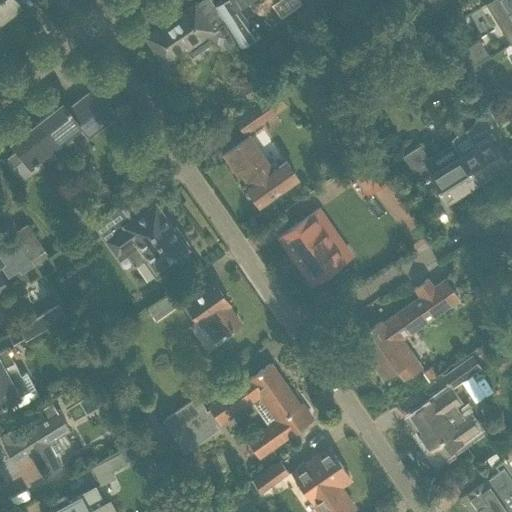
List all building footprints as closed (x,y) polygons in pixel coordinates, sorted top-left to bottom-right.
[(0,0),(0,19),(19,4),(16,0),(0,0)] [(194,3),(145,37),(163,64),(186,49),(191,56),(211,42),(206,35),(213,30),(216,34),(227,27),(214,6),(210,0),(205,0),(196,6),(194,3)] [(221,0),(214,6),(227,27),(240,48),(249,42),(241,29),(254,20),(246,9),(258,0),(262,0),(269,9),(271,8),(279,19),(295,8),(288,0),(221,0)] [(306,0),(311,9),(313,8),(321,3),(318,0),(306,0)] [(313,8),(311,9),(303,15),(318,35),(327,28),(313,8)] [(258,77),(241,87),(251,103),(267,93),(258,77)] [(62,103),(39,120),(57,143),(79,126),(87,137),(114,116),(93,89),(67,109),(62,103)] [(244,133),(284,105),(275,92),(235,120),(244,133)] [(508,139),(494,118),(485,104),(484,105),(485,106),(486,106),(491,114),(480,121),(476,119),(472,125),(467,129),(461,132),(455,135),(450,140),(450,139),(450,140),(459,155),(476,181),(506,162),(497,146),(508,139)] [(17,151),(5,160),(16,174),(17,176),(21,181),(42,165),(37,159),(57,143),(39,120),(11,143),(17,151)] [(248,137),(226,152),(223,154),(235,171),(238,168),(250,186),(247,188),(258,204),(297,177),(286,161),(272,171),(248,137)] [(435,170),(428,160),(419,145),(402,155),(424,192),(436,184),(445,201),(476,181),(459,155),(435,170)] [(372,149),(351,164),(368,189),(371,187),(370,186),(386,175),(387,176),(390,174),(372,149)] [(114,209),(94,223),(116,254),(123,249),(125,254),(138,245),(145,256),(143,258),(155,276),(177,261),(173,257),(186,248),(184,245),(186,244),(175,228),(172,229),(155,204),(125,225),(114,209)] [(318,209),(280,236),(291,251),(307,274),(312,282),(343,260),(320,228),(327,223),(318,209)] [(26,222),(12,231),(25,250),(38,241),(26,222)] [(12,231),(0,239),(0,257),(8,270),(18,263),(23,270),(33,263),(25,250),(12,231)] [(413,288),(419,297),(381,323),(380,321),(353,340),(363,355),(367,352),(384,377),(397,368),(404,378),(421,366),(401,338),(457,299),(444,280),(433,287),(427,279),(413,288)] [(212,281),(196,293),(183,301),(200,324),(197,326),(212,347),(227,336),(225,333),(239,323),(227,306),(229,305),(212,281)] [(149,308),(156,319),(181,301),(174,291),(149,308)] [(58,305),(46,312),(17,330),(25,343),(55,325),(60,334),(71,327),(58,305)] [(511,348),(511,329),(500,338),(509,350),(511,348)] [(0,349),(0,405),(9,401),(15,412),(38,400),(23,371),(19,373),(5,347),(0,349)] [(473,358),(445,376),(452,386),(479,367),(473,358)] [(209,409),(211,412),(207,415),(195,398),(162,422),(184,453),(217,430),(213,424),(218,421),(219,422),(249,399),(268,426),(248,440),(259,455),(308,420),(311,418),(301,404),(299,406),(268,364),(245,381),(245,382),(209,409)] [(430,367),(423,372),(428,379),(435,374),(430,367)] [(449,389),(427,404),(410,416),(425,437),(422,440),(436,459),(478,430),(467,415),(463,418),(455,406),(459,404),(449,389)] [(26,420),(2,435),(7,444),(3,446),(14,463),(30,454),(43,478),(60,468),(61,468),(56,457),(48,442),(64,433),(65,432),(69,429),(59,414),(62,413),(59,408),(56,410),(51,402),(38,410),(43,417),(42,418),(43,421),(32,428),(26,420)] [(138,423),(145,432),(157,424),(150,415),(138,423)] [(329,448),(292,473),(319,511),(347,511),(353,508),(338,486),(350,478),(329,448)] [(97,475),(127,459),(121,449),(92,465),(97,475)] [(261,490),(288,471),(279,459),(253,478),(261,490)] [(479,485),(462,496),(473,511),(511,511),(511,482),(502,468),(479,485)] [(68,501),(66,497),(51,505),(53,509),(48,511),(114,511),(109,501),(104,504),(95,487),(68,501)]
